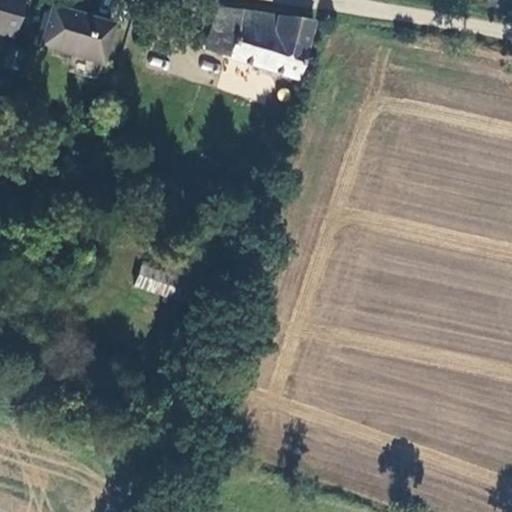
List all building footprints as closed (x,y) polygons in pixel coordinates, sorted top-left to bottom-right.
[(0,0),(0,34),(8,37),(20,0),(0,0)] [(215,7),(200,50),(296,81),(314,25),(215,7)] [(36,48),(95,68),(108,29),(49,10),(36,48)] [(240,185),(242,182),(242,179),(241,177),(239,174),(237,173),(234,173),(231,174),(229,176),(227,178),(227,181),(228,184),(230,186),(233,187),(236,188),(238,187),(240,185)] [(132,282),(208,308),(214,289),(138,263),(132,282)] [(317,511),(321,500),(260,480),(251,506),(269,511),(317,511)]
